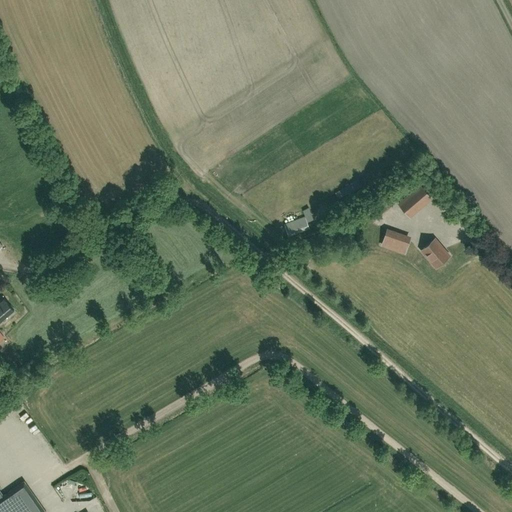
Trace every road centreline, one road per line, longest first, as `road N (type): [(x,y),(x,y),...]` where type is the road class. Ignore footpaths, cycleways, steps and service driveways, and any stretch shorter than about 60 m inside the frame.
road 1 (track): [(511,471),(201,205),(154,205),(62,260),(29,269)]
road 2 (track): [(63,469),(273,354),(478,511)]
